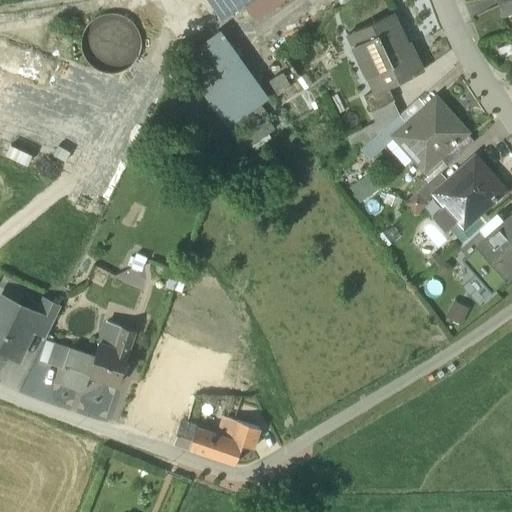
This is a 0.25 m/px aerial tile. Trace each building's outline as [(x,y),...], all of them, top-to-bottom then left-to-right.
[(207,0),(221,20),(251,0),(207,0)] [(511,0),(497,0),(501,10),(511,6),(511,0)] [(393,13),(356,30),(368,58),(362,61),(376,91),(377,92),(389,86),(423,70),(415,53),(412,54),(393,13)] [(139,55),(141,43),(139,32),(132,22),(123,16),(111,14),(100,16),(90,23),(84,32),(82,44),(84,55),(91,65),(100,71),(112,73),(123,71),(133,64),(139,55)] [(260,102),(213,36),(183,58),(230,124),(260,102)] [(497,49),(501,59),(511,54),(511,48),(510,44),(497,49)] [(395,100),(389,86),(377,92),(376,91),(365,96),(377,122),(382,131),(400,114),(394,101),(395,100)] [(408,123),(395,135),(396,136),(420,163),(434,151),(439,157),(467,132),(437,98),(408,123)] [(260,102),(230,124),(236,132),(242,127),(246,133),(271,116),(261,102),(260,102)] [(373,139),(362,149),(371,158),(396,136),(395,135),(408,123),(400,114),(382,131),(373,139)] [(377,122),(367,127),(373,139),(382,131),(377,122)] [(448,180),(434,193),(435,193),(464,226),(506,189),(476,155),(448,180)] [(440,172),(418,192),(426,201),(435,193),(434,193),(448,180),(440,172)] [(363,198),(372,187),(362,179),(353,190),(363,198)] [(511,216),(487,238),(478,246),(479,247),(507,279),(511,274),(511,216)] [(479,229),(460,247),(468,255),(468,256),(479,247),(478,246),(487,238),(479,229)] [(507,279),(479,247),(468,256),(468,255),(463,259),(492,292),(507,279)] [(131,267),(140,270),(145,257),(136,253),(131,267)] [(15,306),(0,298),(0,349),(17,357),(32,327),(38,314),(37,313),(16,303),(15,306)] [(43,299),(37,313),(38,314),(32,327),(46,335),(59,307),(43,299)] [(120,327),(106,322),(99,343),(113,348),(120,327)] [(120,327),(113,348),(127,352),(134,330),(121,326),(120,327)] [(39,360),(49,363),(55,344),(45,340),(39,360)] [(93,356),(69,348),(58,380),(84,389),(89,375),(117,385),(128,353),(127,352),(113,348),(99,343),(98,343),(93,356)] [(157,388),(139,381),(124,426),(149,434),(159,406),(151,403),(157,388)] [(168,389),(157,388),(151,403),(159,406),(163,407),(168,389)] [(163,407),(159,406),(149,434),(175,443),(180,425),(185,426),(186,424),(194,396),(177,391),(168,389),(163,407)] [(229,400),(209,396),(207,406),(227,410),(229,400)] [(217,435),(195,427),(188,448),(234,464),(241,446),(242,446),(243,445),(252,448),(259,427),(223,415),(217,435)] [(185,426),(180,425),(175,443),(188,448),(195,427),(186,424),(185,426)]
